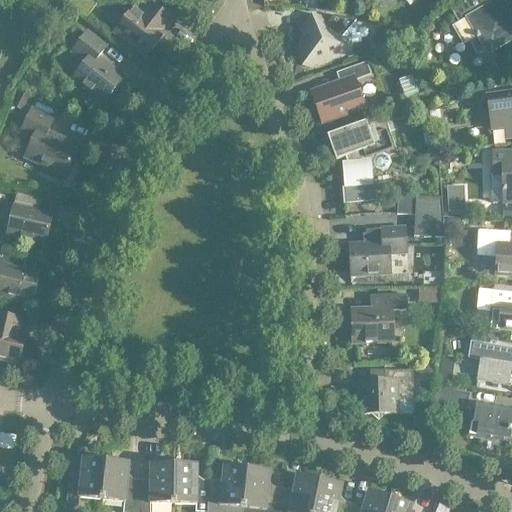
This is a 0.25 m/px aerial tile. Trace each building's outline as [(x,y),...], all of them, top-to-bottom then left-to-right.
[(461,0),(464,4),(450,12),(457,23),(464,19),(475,38),(468,42),(476,57),(483,53),(485,56),(511,41),(511,15),(503,0),(495,0),(482,7),(478,0),(471,0),(470,0),(461,0)] [(169,22),(150,6),(141,16),(133,10),(115,33),(143,56),(169,22)] [(310,15),(300,28),(296,52),(301,67),(317,70),(340,61),(351,49),(345,34),(344,34),(355,21),(331,16),(328,20),(326,18),(310,15)] [(86,33),(70,53),(84,64),(71,80),(72,81),(73,79),(102,103),(98,109),(99,109),(123,79),(123,78),(121,79),(97,60),(106,48),(86,33)] [(365,63),(335,74),(338,81),(308,92),(320,127),(366,111),(355,81),(370,76),(365,63)] [(16,93),(11,105),(22,110),(27,98),(16,93)] [(511,93),(487,97),(491,131),(505,129),(507,139),(511,138),(511,93)] [(53,120),(30,110),(19,133),(32,139),(23,158),(24,158),(25,157),(40,164),(37,170),(62,182),(62,180),(64,181),(72,166),(70,165),(78,148),(47,133),(53,120)] [(438,111),(428,113),(430,123),(440,121),(438,111)] [(346,164),(352,167),(343,184),(344,189),(341,189),(342,205),(376,203),(374,186),(371,186),(370,171),(375,169),(380,172),(386,170),(389,164),(387,158),(397,155),(383,116),(326,137),(335,162),(344,158),(346,164)] [(424,133),(423,135),(425,145),(427,146),(432,145),(433,143),(431,133),(429,132),(424,133)] [(511,152),(492,153),(492,176),(501,176),(502,205),(511,204),(511,152)] [(396,215),(414,216),(442,217),(442,199),(397,197),(396,215)] [(446,203),(445,217),(461,218),(461,204),(446,203)] [(52,215),(13,206),(5,238),(44,247),(52,215)] [(511,208),(502,208),(501,219),(511,220),(511,208)] [(442,217),(414,216),(413,238),(444,239),(442,217)] [(404,229),(365,231),(365,233),(367,235),(362,241),(360,238),(352,247),(352,246),(348,247),(348,251),(345,254),(349,258),(348,258),(350,284),(351,284),(351,277),(389,275),(388,255),(406,254),(404,229)] [(509,233),(477,232),(476,257),(496,258),(495,275),(511,276),(511,246),(508,246),(509,233)] [(0,262),(1,259),(0,258),(0,298),(31,306),(38,274),(0,264),(0,262)] [(439,290),(428,290),(428,303),(439,303),(439,290)] [(497,333),(497,330),(511,331),(511,294),(479,290),(476,312),(489,313),(487,332),(497,333)] [(350,311),(351,344),(392,343),(391,312),(406,312),(405,296),(369,297),(370,311),(350,311)] [(24,336),(11,333),(14,320),(0,316),(0,361),(17,365),(24,336)] [(467,359),(479,361),(475,382),(507,387),(509,377),(511,377),(511,349),(470,342),(467,359)] [(439,368),(436,382),(450,385),(452,371),(439,368)] [(412,371),(383,372),(381,372),(370,383),(356,384),(357,416),(371,415),(377,421),(384,415),(397,415),(397,397),(413,396),(412,371)] [(468,395),(437,390),(435,405),(466,409),(468,395)] [(511,411),(474,405),(471,423),(478,424),(476,436),(508,441),(507,446),(509,446),(511,430),(511,429),(511,411)] [(0,434),(0,449),(13,451),(15,437),(0,434)] [(78,499),(101,501),(105,461),(82,459),(80,477),(68,476),(65,505),(77,506),(78,499)] [(128,464),(105,461),(101,501),(123,504),(122,511),(135,511),(138,483),(126,482),(128,464)] [(149,483),(138,483),(135,511),(149,511),(150,505),(172,505),(173,465),(149,465),(149,483)] [(196,466),(173,465),(172,505),(195,506),(194,511),(206,511),(208,484),(196,484),(196,466)] [(220,486),(208,484),(206,511),(241,511),(246,470),(223,467),(220,486)] [(269,472),(246,470),(241,511),(276,511),(280,492),(267,491),(269,472)] [(292,495),(280,492),(276,511),(311,511),(318,481),(295,477),(292,495)] [(341,486),(318,481),(311,511),(348,511),(350,507),(338,504),(341,486)] [(361,510),(350,507),(348,511),(385,511),(389,500),(367,493),(361,510)] [(410,511),(412,507),(389,500),(385,511),(410,511)]
